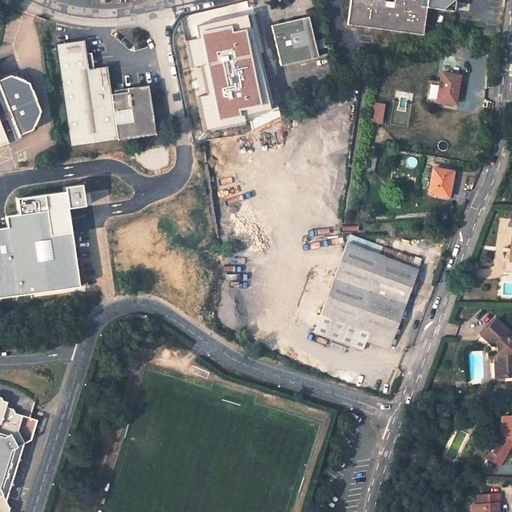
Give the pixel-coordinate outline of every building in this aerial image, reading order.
[(393,0),(394,3),(374,0),(350,0),(347,24),(421,35),(425,8),(420,7),(421,0),(393,0)] [(421,0),(420,7),(425,8),(453,12),(454,0),(421,0)] [(317,58),(307,17),(271,25),(281,65),(300,61),(305,60),(317,58)] [(222,82),(212,32),(188,36),(198,86),(205,84),(208,97),(210,108),(225,105),(226,108),(255,102),(250,80),(223,85),(222,82)] [(88,69),(83,40),(55,45),(69,147),(155,135),(148,86),(123,89),(123,93),(110,95),(109,91),(106,67),(88,69)] [(459,77),(443,73),(437,100),(454,103),(459,77)] [(0,78),(0,145),(7,142),(0,124),(0,102),(4,113),(7,119),(15,139),(19,137),(18,135),(30,131),(39,111),(28,83),(24,82),(12,77),(9,75),(0,78)] [(208,97),(200,98),(203,112),(226,108),(225,105),(210,108),(208,97)] [(383,106),(376,105),(374,120),(380,122),(383,106)] [(450,171),(432,169),(428,194),(448,197),(449,189),(450,189),(452,177),(449,176),(450,171)] [(0,298),(78,287),(67,209),(84,206),(81,186),(64,188),(65,193),(16,199),(19,215),(6,217),(7,228),(0,229),(0,298)] [(381,249),(357,241),(354,248),(378,256),(381,249)] [(389,350),(421,259),(414,257),(414,259),(382,247),(381,249),(378,256),(354,248),(345,244),(330,288),(314,333),(361,351),(365,341),(389,350)] [(75,319),(65,322),(67,329),(77,326),(75,319)] [(501,345),(502,354),(498,354),(499,362),(496,362),(496,376),(511,375),(511,337),(509,338),(508,331),(496,319),(481,334),(494,346),(497,346),(501,345)] [(30,440),(36,420),(34,419),(14,413),(13,416),(3,413),(5,407),(0,405),(0,511),(7,511),(9,508),(4,500),(0,492),(0,491),(4,478),(6,478),(7,473),(6,473),(7,468),(9,468),(10,463),(9,462),(13,448),(22,444),(30,440)] [(511,417),(502,417),(501,420),(502,432),(502,435),(491,456),(499,460),(502,461),(511,442),(511,417)] [(0,492),(4,500),(22,444),(13,448),(9,462),(10,463),(9,468),(7,468),(6,473),(7,473),(6,478),(4,478),(0,491),(0,492)] [(491,456),(489,454),(486,459),(496,464),(499,460),(491,456)] [(495,511),(495,505),(497,505),(496,495),(474,497),(475,505),(473,505),(473,511),(495,511)]
